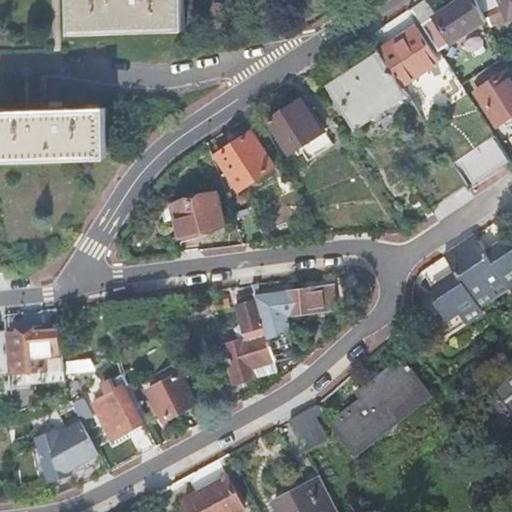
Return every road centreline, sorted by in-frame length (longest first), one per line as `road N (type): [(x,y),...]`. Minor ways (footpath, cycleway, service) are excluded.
road 1 (residential): [(387,0),(177,140),(133,185),(92,248),(88,283)]
road 2 (residential): [(380,263),(388,293),(378,319),(324,365),(278,400),(68,511)]
road 3 (residential): [(88,283),(332,251),(359,250),(380,263)]
road 4 (residential): [(511,184),(395,264),(380,263)]
